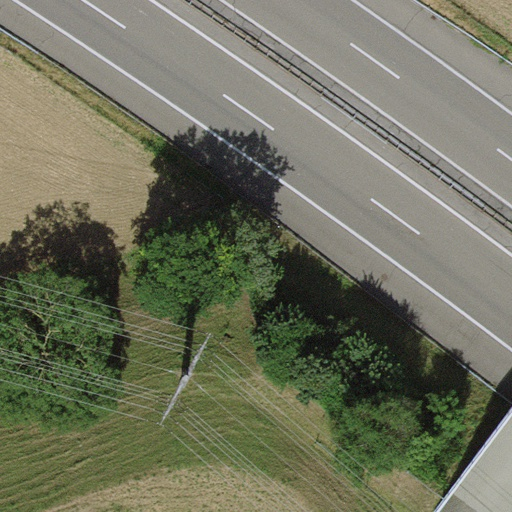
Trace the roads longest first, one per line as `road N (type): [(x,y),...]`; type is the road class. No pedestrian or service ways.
road 1 (motorway): [(75,0),(511,313)]
road 2 (motorway): [(511,165),(279,0)]
